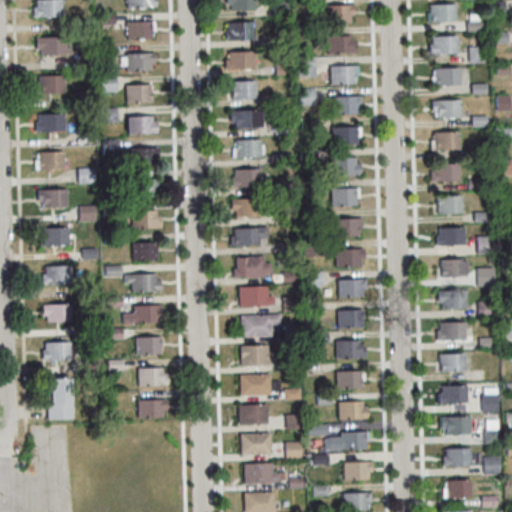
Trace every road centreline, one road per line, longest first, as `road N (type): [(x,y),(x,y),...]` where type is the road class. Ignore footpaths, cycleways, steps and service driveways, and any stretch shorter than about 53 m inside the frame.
road 1 (residential): [(404,511),(388,0)]
road 2 (residential): [(202,511),(187,0)]
road 3 (residential): [(7,437),(0,209)]
